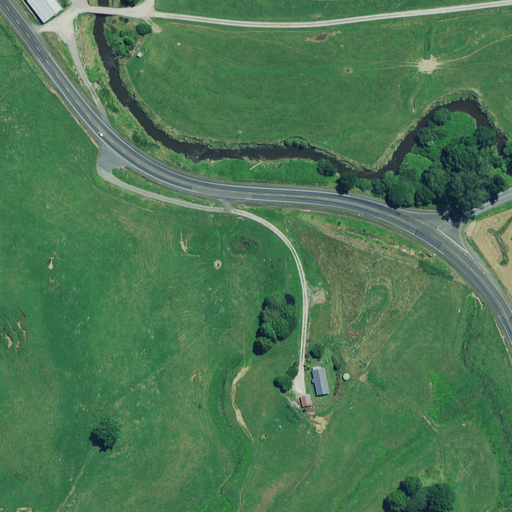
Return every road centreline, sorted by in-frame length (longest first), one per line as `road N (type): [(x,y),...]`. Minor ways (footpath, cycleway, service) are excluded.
road 1 (primary): [(3,0),(105,129),(154,169),(225,189),(367,207),(432,236)]
road 2 (primary): [(432,236),(472,270),(511,330)]
